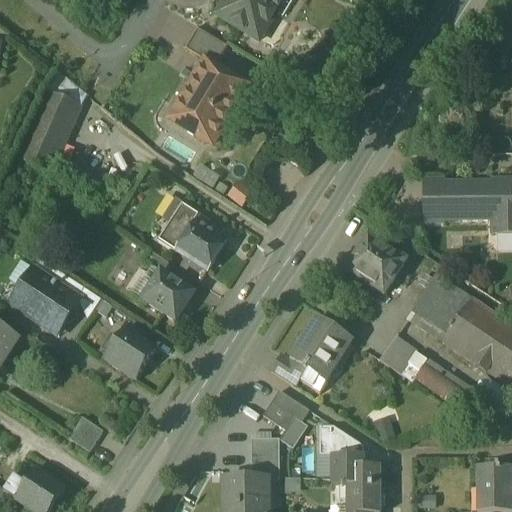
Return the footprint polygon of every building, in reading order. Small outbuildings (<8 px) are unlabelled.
[(227,0),(216,18),(250,39),(250,38),(259,44),(276,16),(282,20),(294,0),(294,1),(294,0),(227,0)] [(229,48),(198,30),(184,52),(204,64),(205,63),(216,69),(229,48)] [(216,69),(205,63),(204,64),(176,110),(195,122),(189,133),(199,139),(199,142),(205,146),(208,144),(213,148),(248,89),(216,69)] [(57,75),(19,163),(51,177),(81,109),(87,99),(57,75)] [(492,183),(445,185),(445,181),(423,181),(425,227),(446,227),(446,225),(505,223),(505,238),(511,237),(511,179),(492,180),(492,183)] [(202,219),(183,207),(158,245),(177,257),(178,256),(186,262),(208,276),(227,247),(219,242),(223,235),(201,220),(202,219)] [(407,266),(373,241),(350,273),(385,298),(407,266)] [(179,274),(150,254),(143,265),(153,271),(161,276),(186,292),(193,282),(179,273),(179,274)] [(208,276),(186,262),(179,273),(193,282),(200,287),(208,276)] [(161,276),(153,271),(135,299),(176,325),(194,297),(186,292),(161,276)] [(48,282),(34,273),(10,309),(42,330),(43,333),(48,336),(51,336),(55,339),(79,302),(48,282)] [(85,292),(55,273),(48,282),(79,302),(85,292)] [(452,290),(439,281),(415,316),(450,339),(446,345),(477,366),(476,369),(488,377),(490,375),(511,389),(511,329),(464,298),(452,290)] [(470,289),(458,281),(452,290),(464,298),(470,289)] [(352,344),(317,321),(290,363),(303,372),(297,382),(297,383),(320,398),(331,381),(325,377),(347,343),(351,346),(352,344)] [(0,331),(0,372),(19,344),(0,331)] [(157,354),(125,333),(105,363),(137,384),(157,354)] [(418,354),(398,341),(382,364),(402,377),(418,354)] [(290,363),(282,358),(271,375),(293,389),(297,383),(297,382),(303,372),(290,363)] [(310,415),(280,395),(273,406),(296,422),(302,427),(310,415)] [(296,422),(273,406),(264,420),(287,435),(296,422)] [(104,436),(83,422),(69,443),(90,457),(104,436)] [(365,450),(334,430),(320,430),(320,459),(333,459),(333,460),(365,460),(365,450)] [(280,442),(252,442),(252,470),(280,470),(280,442)] [(381,511),(381,470),(365,470),(365,460),(333,460),(333,490),(348,490),(348,511),(381,511)] [(280,470),(252,470),(252,481),(269,481),(269,484),(280,484),(280,470)] [(511,511),(511,471),(478,472),(478,511),(511,511)] [(53,511),(66,493),(36,473),(27,487),(15,480),(4,496),(6,497),(28,511),(53,511)] [(252,481),(224,481),(224,511),(268,511),(269,484),(269,481),(252,481)]
